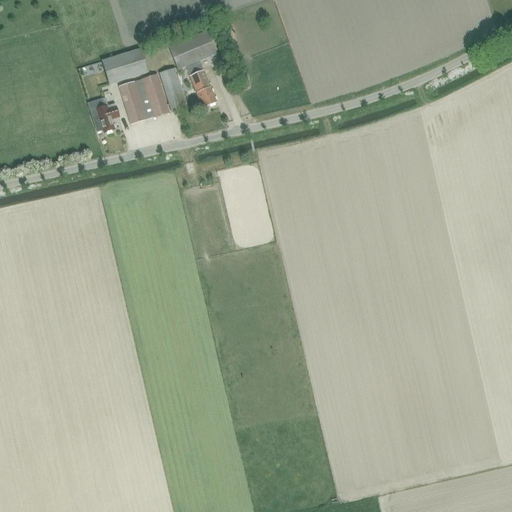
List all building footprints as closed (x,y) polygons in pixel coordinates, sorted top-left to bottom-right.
[(215,55),(206,33),(169,48),(178,71),(215,55)] [(148,73),(141,50),(102,62),(109,85),(148,73)] [(200,64),(187,70),(192,83),(194,88),(203,109),(216,103),(200,64)] [(186,108),(180,87),(175,69),(159,73),(171,112),(186,108)] [(157,75),(143,80),(155,117),(169,113),(157,75)] [(134,83),(119,87),(131,125),(146,120),(134,83)] [(99,117),(93,119),(97,133),(103,131),(104,134),(115,131),(111,121),(119,118),(118,114),(115,105),(107,107),(96,110),(99,117)]
